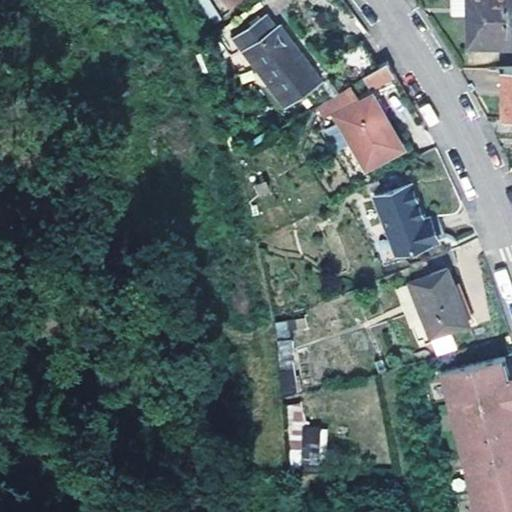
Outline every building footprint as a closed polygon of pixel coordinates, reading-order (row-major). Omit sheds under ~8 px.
[(511,0),(466,0),(470,48),(511,46),(511,0)] [(234,39),(283,107),(321,80),(280,24),(275,28),(267,16),(234,39)] [(364,77),(367,74),(349,48),(328,61),(345,87),(361,78),(364,77)] [(371,89),(392,77),(383,63),(367,74),(364,77),(361,78),(368,91),(371,89)] [(332,117),(363,170),(400,149),(370,96),(332,117)] [(393,255),(434,240),(427,216),(422,217),(409,182),(371,196),(393,255)] [(435,214),(427,216),(434,240),(442,236),(435,214)] [(452,265),(447,252),(423,262),(427,274),(405,284),(426,337),(464,322),(443,269),(452,265)] [(274,323),(276,338),(296,335),(293,320),(274,323)] [(436,357),(456,349),(451,333),(430,341),(436,357)] [(293,367),(291,340),(277,341),(278,368),(293,367)] [(441,366),(463,487),(467,511),(511,511),(511,364),(510,354),(441,366)] [(300,426),(300,460),(338,461),(338,426),(300,426)]
